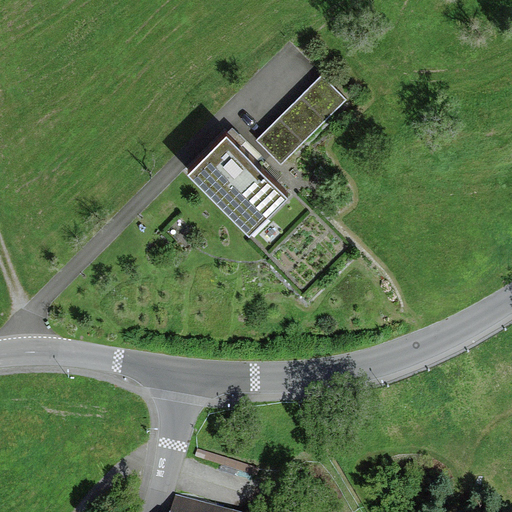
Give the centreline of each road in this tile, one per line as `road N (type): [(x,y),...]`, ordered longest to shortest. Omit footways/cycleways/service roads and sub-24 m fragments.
road 1 (residential): [(186,374),(253,380),(349,373),(419,352),(511,303)]
road 2 (residential): [(0,356),(81,355),(186,374)]
road 3 (residential): [(186,374),(154,511)]
